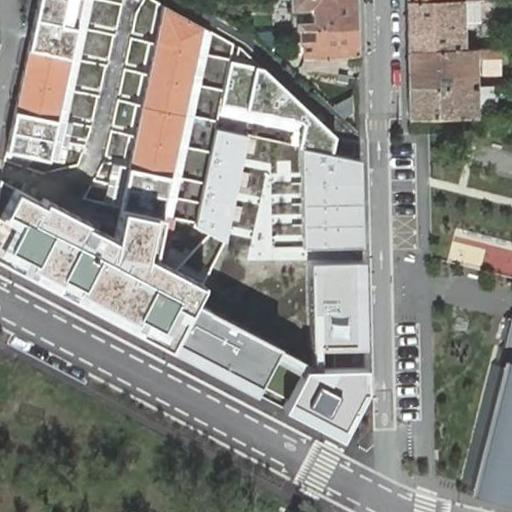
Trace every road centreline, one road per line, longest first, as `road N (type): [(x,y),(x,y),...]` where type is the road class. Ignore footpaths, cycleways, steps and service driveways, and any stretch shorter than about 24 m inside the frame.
road 1 (residential): [(395,506),(0,303)]
road 2 (residential): [(395,506),(386,137)]
road 3 (residential): [(0,171),(45,186),(79,181),(94,155),(131,0)]
road 4 (residential): [(172,0),(246,41),(344,137),(386,137)]
road 5 (residential): [(386,137),(382,0)]
